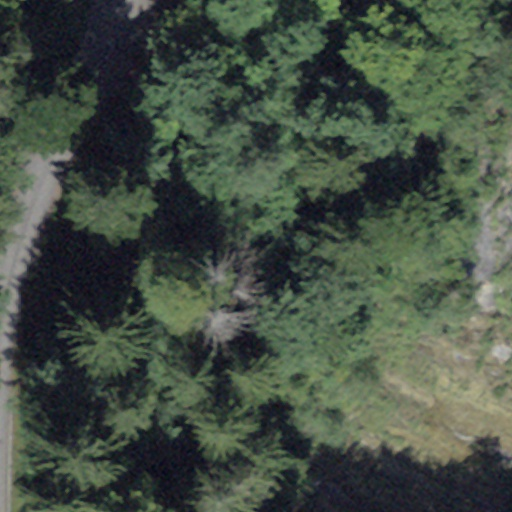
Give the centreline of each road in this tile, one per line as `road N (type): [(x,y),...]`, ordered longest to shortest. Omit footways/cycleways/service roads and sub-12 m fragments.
road 1 (unclassified): [(20,511),(289,0)]
road 2 (unclassified): [(120,0),(101,58),(13,226),(0,293)]
